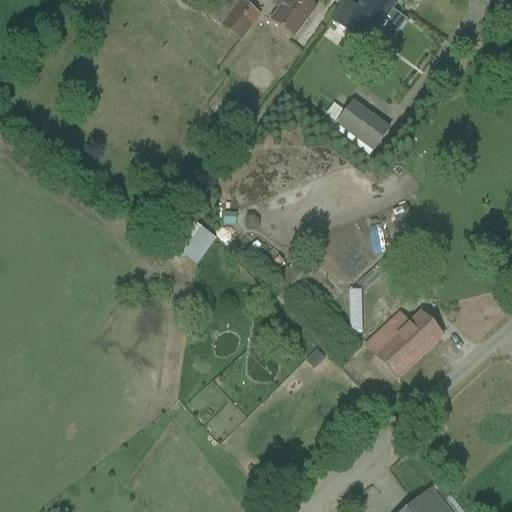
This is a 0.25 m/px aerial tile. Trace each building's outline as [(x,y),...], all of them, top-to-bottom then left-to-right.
[(237,0),(222,0),(208,19),(241,43),(260,16),(237,0)] [(292,41),(315,10),(301,0),(286,0),(286,1),(284,0),(278,0),(273,8),(278,11),(269,24),(292,41)] [(364,0),(356,11),(345,3),(330,23),(358,43),(369,28),(376,32),(396,4),(390,0),(364,0)] [(334,128),(371,156),(388,132),(351,105),(334,128)] [(244,124),(241,108),(231,109),(234,126),(244,124)] [(395,223),(410,217),(406,206),(391,212),(395,223)] [(234,227),(236,215),(224,214),(222,226),(234,227)] [(245,217),(246,230),(258,230),(259,222),(253,217),(245,217)] [(208,234),(188,254),(202,269),(223,249),(208,234)] [(295,262),(267,293),(285,308),(311,276),(295,262)] [(350,335),(361,334),(360,293),(349,293),(350,335)] [(365,349),(394,380),(440,338),(420,317),(405,331),(396,321),(365,349)] [(446,511),(430,492),(404,511),(446,511)]
